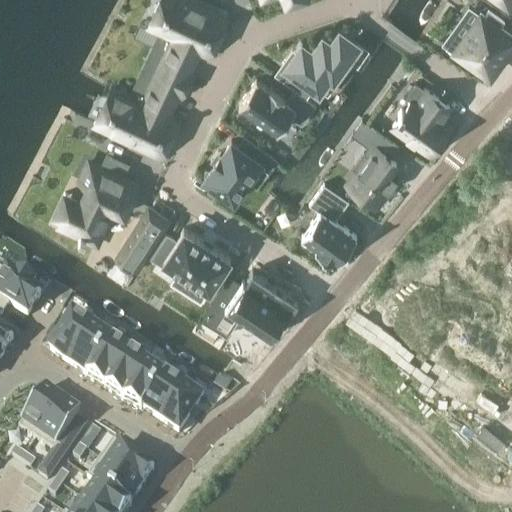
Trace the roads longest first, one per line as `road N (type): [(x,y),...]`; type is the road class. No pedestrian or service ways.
road 1 (residential): [(331,299),(177,186),(247,38),(352,8),(490,105)]
road 2 (residential): [(331,299),(490,105)]
road 3 (residential): [(186,464),(254,398),(331,299)]
road 4 (residential): [(23,353),(186,464)]
